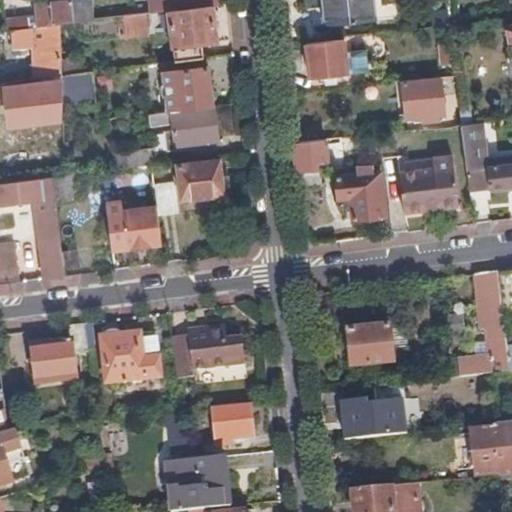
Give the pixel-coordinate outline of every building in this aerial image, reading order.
[(81,0),(34,7),(36,28),(49,27),(49,25),(97,19),(94,0),(81,0)] [(150,0),(153,14),(169,11),(213,6),(229,4),(228,0),(150,0)] [(310,8),(312,27),(372,20),(369,0),(319,0),(320,7),(310,8)] [(20,4),(4,6),(7,32),(28,29),(25,8),(20,4)] [(213,6),(169,11),(176,61),(204,57),(202,43),(218,40),(213,6)] [(146,34),(144,15),(133,16),(133,19),(120,21),(122,37),(146,34)] [(36,28),(33,29),(36,78),(62,75),(61,25),(49,27),(36,28)] [(307,44),(311,79),(348,75),(345,40),(307,44)] [(449,64),(455,63),(453,43),(441,45),(443,59),(448,59),(449,64)] [(165,97),(166,112),(214,106),(209,67),(162,73),(163,85),(167,89),(167,95),(165,97)] [(62,79),(63,106),(97,102),(93,71),(62,75),(62,79)] [(441,76),(403,81),(407,118),(421,116),(422,122),(438,121),(437,115),(445,114),(441,76)] [(7,87),(10,113),(55,107),(63,106),(62,79),(7,87)] [(63,106),(55,107),(55,117),(64,117),(63,106)] [(166,112),(149,114),(151,127),(174,124),(175,133),(166,134),(168,151),(192,147),(192,150),(202,148),(202,144),(219,142),(214,106),(166,112)] [(511,164),(488,168),(487,158),(482,122),(462,124),(472,201),(491,198),(490,188),(511,184),(511,164)] [(318,163),(329,162),(326,139),(294,143),(296,172),(319,170),(318,163)] [(127,151),(129,167),(152,164),(155,164),(153,147),(127,151)] [(434,167),(401,171),(406,212),(460,205),(454,155),(433,157),(434,167)] [(177,164),(182,198),(225,193),(220,159),(177,164)] [(372,164),(356,166),(357,173),(337,176),(339,198),(351,197),(353,219),(385,216),(380,171),(373,172),(372,164)] [(144,184),(139,184),(140,192),(155,189),(155,184),(152,167),(142,168),(144,184)] [(296,172),(298,188),(322,186),(321,169),(319,170),(296,172)] [(53,177),(56,199),(76,196),(74,174),(66,175),(53,177)] [(35,199),(45,278),(65,276),(65,268),(63,252),(56,199),(53,177),(0,183),(0,207),(6,207),(6,203),(35,199)] [(175,181),(155,184),(155,189),(158,214),(179,211),(175,181)] [(0,214),(0,229),(15,226),(12,212),(0,214)] [(130,229),(110,231),(115,269),(135,267),(130,229)] [(79,250),(63,252),(65,268),(81,266),(79,250)] [(0,284),(11,283),(9,269),(0,270),(0,284)] [(461,357),(463,376),(489,373),(511,370),(499,270),(477,273),(483,327),(488,327),(490,340),(491,354),(479,355),(461,357)] [(348,328),(352,366),(394,361),(393,347),(408,345),(405,316),(389,318),(389,324),(348,328)] [(86,323),(69,325),(70,338),(32,343),(38,383),(77,378),(73,354),(89,351),(86,323)] [(175,359),(178,378),(194,376),(193,368),(245,362),(242,336),(227,337),(226,324),(205,326),(205,328),(188,330),(188,333),(173,335),(175,359)] [(102,336),(107,381),(161,374),(156,336),(140,338),(140,332),(102,336)] [(341,401),(345,439),(414,431),(410,398),(404,398),(402,383),(374,386),(376,402),(368,403),(368,398),(341,401)] [(0,433),(9,430),(3,391),(0,392),(0,433)] [(83,394),(85,406),(94,403),(93,391),(83,394)] [(254,435),(251,402),(213,406),(217,440),(254,435)] [(183,444),(179,409),(163,411),(164,420),(168,424),(170,445),(183,444)] [(472,425),(478,474),(500,472),(511,470),(511,419),(494,422),(472,425)] [(24,459),(15,428),(9,430),(0,433),(0,437),(1,440),(0,439),(0,485),(13,482),(8,464),(24,459)] [(166,462),(173,511),(191,509),(208,508),(236,505),(231,455),(166,462)] [(421,511),(418,481),(353,489),(355,511),(421,511)]
